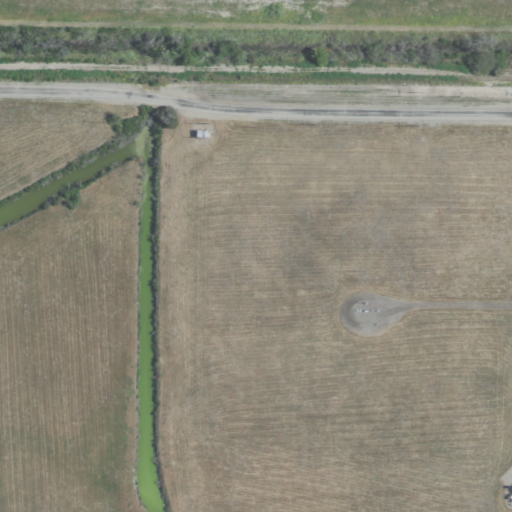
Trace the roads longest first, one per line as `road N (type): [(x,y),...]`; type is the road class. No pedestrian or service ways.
road 1 (residential): [(0,85),(261,112),(511,114)]
road 2 (residential): [(0,65),(511,71)]
